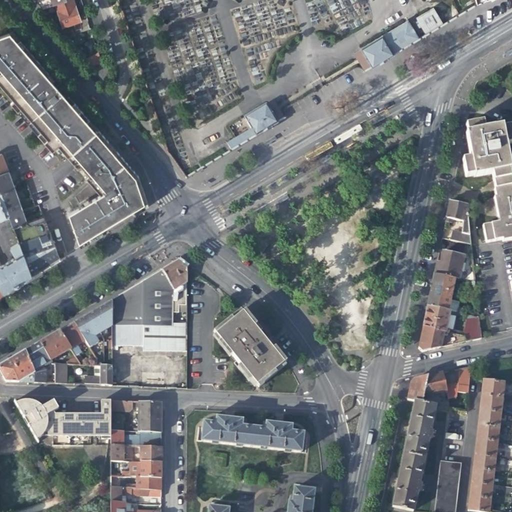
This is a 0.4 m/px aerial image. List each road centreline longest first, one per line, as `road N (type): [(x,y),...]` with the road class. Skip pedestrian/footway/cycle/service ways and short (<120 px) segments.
road 1 (primary): [(444,71),(382,371)]
road 2 (secondary): [(187,222),(340,125),(444,71)]
road 3 (secondary): [(0,331),(187,222)]
road 4 (tertiary): [(187,222),(268,294),(320,365)]
road 5 (residential): [(0,389),(173,398)]
road 6 (residential): [(173,398),(330,404)]
road 7 (residential): [(102,105),(156,169),(187,222)]
road 8 (residential): [(10,0),(102,105)]
road 9 (residential): [(382,371),(511,345)]
